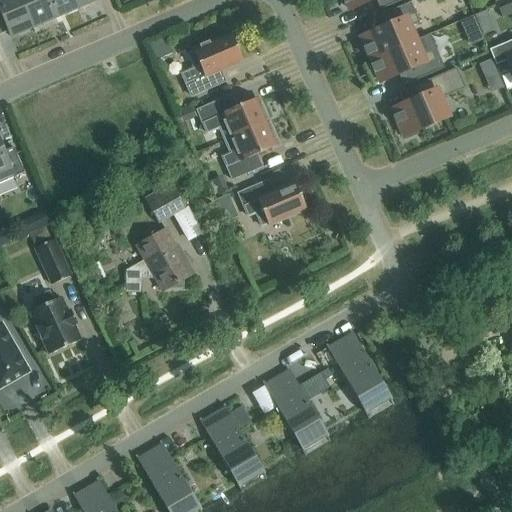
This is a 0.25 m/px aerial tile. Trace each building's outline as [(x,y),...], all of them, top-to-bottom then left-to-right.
[(0,0),(0,14),(1,14),(9,34),(9,35),(9,36),(33,26),(21,0),(0,0)] [(21,0),(33,26),(55,17),(47,0),(21,0)] [(47,0),(55,17),(77,7),(73,0),(47,0)] [(341,0),(344,5),(347,4),(349,10),(373,0),(375,0),(380,10),(403,0),(341,0)] [(371,60),(415,41),(409,28),(419,23),(410,3),(382,15),(387,26),(361,37),(365,47),(362,48),(366,56),(369,55),(371,60)] [(498,9),(502,18),(511,13),(511,8),(510,4),(498,9)] [(194,69),(181,74),(191,96),(218,85),(213,73),(241,61),(230,37),(210,46),(209,42),(199,46),(200,50),(188,55),(194,69)] [(376,73),(381,83),(406,72),(411,83),(440,71),(431,50),(421,54),(415,41),(371,60),(373,65),(370,66),(373,74),(376,73)] [(440,99),(465,89),(456,69),(413,87),(418,98),(392,109),(395,116),(392,117),(395,125),(398,124),(405,140),(419,134),(417,131),(448,118),(440,99)] [(219,128),(225,141),(267,123),(257,99),(229,111),(224,99),(197,111),(207,134),(219,128)] [(222,157),(232,180),(255,170),(249,158),(277,146),(267,123),(225,141),(230,154),(222,157)] [(0,183),(24,173),(13,148),(3,152),(0,145),(0,183)] [(144,199),(158,224),(185,209),(170,184),(144,199)] [(261,185),(238,194),(248,217),(256,213),(262,227),(304,208),(294,185),(266,197),(261,185)] [(20,237),(45,227),(41,218),(16,228),(20,237)] [(126,271),(126,292),(139,292),(140,275),(149,269),(161,291),(187,277),(173,251),(176,249),(164,229),(136,245),(145,260),(126,271)] [(40,261),(45,259),(56,283),(71,277),(54,240),(34,249),(40,261)] [(80,340),(73,326),(76,324),(70,311),(67,312),(61,298),(53,301),(48,292),(32,300),(37,309),(29,312),(48,355),(80,340)] [(0,325),(0,388),(28,372),(1,325),(0,325)] [(327,345),(325,346),(363,410),(388,395),(385,390),(351,331),(349,332),(351,335),(328,348),(327,345)] [(263,382),(262,383),(299,447),(325,432),(287,368),(286,369),(287,372),(265,385),(263,382)] [(200,419),(199,420),(236,484),(261,469),(224,405),(223,406),(224,408),(202,422),(200,419)] [(137,456),(135,457),(167,511),(187,511),(198,506),(161,442),(159,443),(161,446),(138,459),(137,456)] [(73,493),(72,494),(82,511),(116,511),(97,479),(96,480),(97,483),(75,496),(73,493)]
